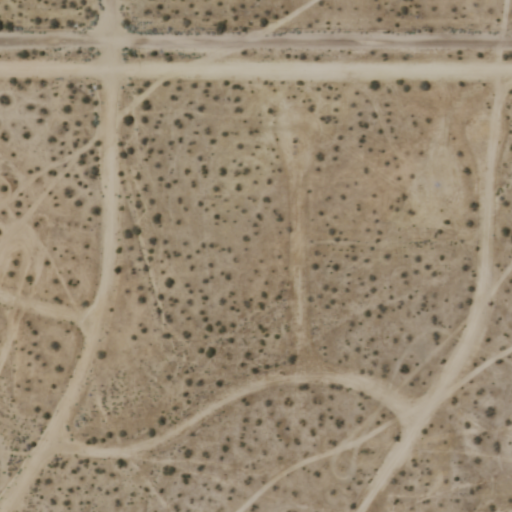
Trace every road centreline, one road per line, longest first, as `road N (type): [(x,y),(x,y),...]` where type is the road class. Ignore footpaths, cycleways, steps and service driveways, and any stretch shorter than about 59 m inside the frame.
road 1 (track): [(0,71),(511,73)]
road 2 (residential): [(511,43),(0,44)]
road 3 (track): [(4,511),(67,409),(100,294),(109,229),(110,72)]
road 4 (track): [(416,423),(355,388),(311,380),(243,394),(161,449),(133,458),(102,461),(48,449)]
road 5 (track): [(362,511),(458,365),(480,311),(483,145)]
road 6 (track): [(311,380),(297,336),(297,156)]
